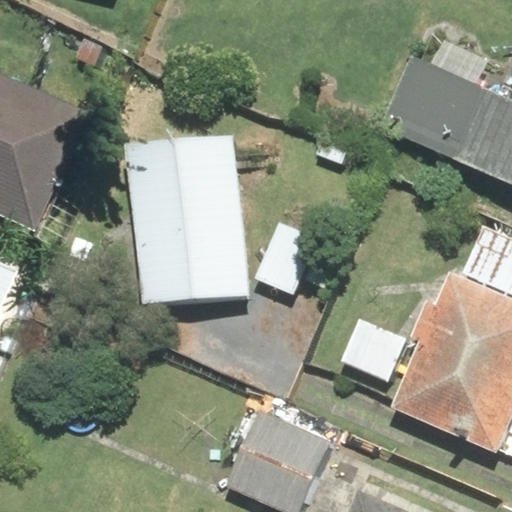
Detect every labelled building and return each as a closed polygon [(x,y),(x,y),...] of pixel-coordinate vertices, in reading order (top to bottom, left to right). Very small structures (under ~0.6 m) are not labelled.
[(382,137),(511,195),(511,115),(411,71),(382,137)] [(0,224),(22,234),(72,119),(0,88),(0,224)] [(242,147),(122,159),(138,315),(258,303),(242,147)] [(333,237),(293,223),(272,286),(312,299),(333,237)] [(460,286),(449,281),(391,417),(498,462),(511,428),(511,249),(481,236),(460,286)] [(421,344),(373,323),(351,374),(400,395),(421,344)] [(304,511),(330,452),(260,422),(227,499),(258,511),(304,511)] [(378,511),(357,503),(352,511),(378,511)]
